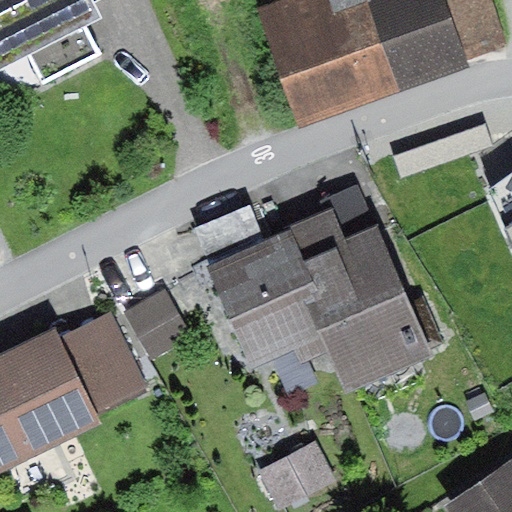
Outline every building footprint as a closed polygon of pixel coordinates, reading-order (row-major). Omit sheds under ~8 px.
[(0,0),(0,79),(28,66),(40,90),(101,60),(85,28),(99,20),(93,8),(88,0),(0,0)] [(292,0),(259,12),(299,123),(463,65),(438,0),(292,0)] [(488,0),(438,0),(463,65),(507,49),(488,0)] [(323,220),(287,236),(331,340),(337,354),(355,397),(433,365),(360,190),(317,208),(323,220)] [(197,235),(210,268),(266,245),(252,212),(197,235)] [(331,340),(287,236),(266,245),(210,268),(206,270),(250,374),(295,355),(301,369),(337,354),(331,340)] [(169,292),(126,316),(151,361),(194,336),(169,292)] [(112,317),(60,342),(97,419),(149,395),(112,317)] [(58,336),(0,363),(0,476),(101,428),(97,419),(60,342),(58,336)] [(486,396),(468,405),(476,423),(495,414),(486,396)] [(317,446),(260,475),(278,511),(284,511),(337,485),(317,446)] [(511,511),(511,465),(445,511),(446,511),(511,511)]
